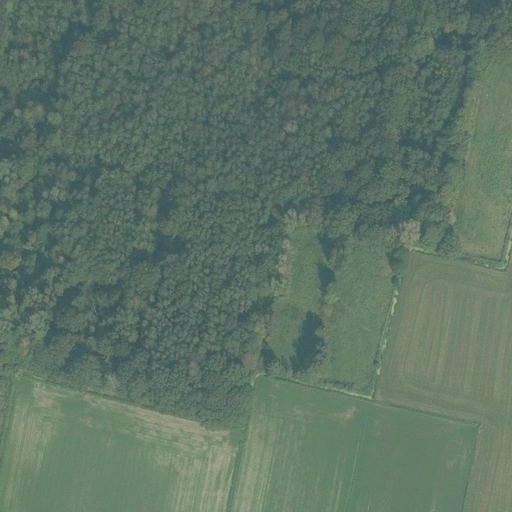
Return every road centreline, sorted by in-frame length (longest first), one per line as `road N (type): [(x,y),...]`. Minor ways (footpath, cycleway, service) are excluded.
road 1 (track): [(511,48),(299,0)]
road 2 (track): [(433,168),(478,41)]
